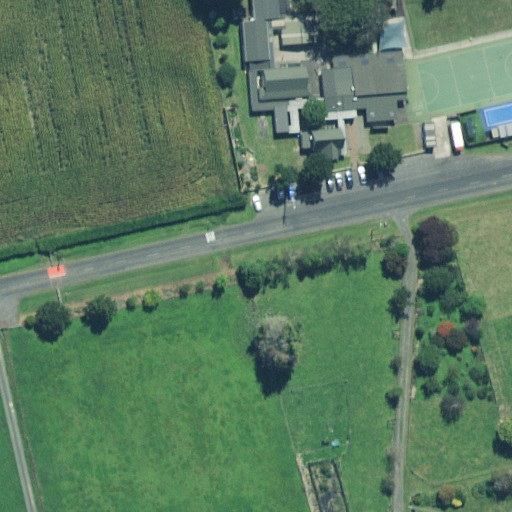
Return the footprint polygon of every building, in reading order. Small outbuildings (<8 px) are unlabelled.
[(270,14),(269,0),(241,0),(242,16),(270,14)] [(258,15),(230,16),(233,59),(261,57),(258,15)] [(392,47),(337,51),(339,93),(395,89),(392,47)] [(295,62),(251,65),(253,94),(297,92),(295,62)] [(337,68),(312,69),(315,110),(339,109),(337,68)] [(423,112),(413,114),(420,144),(430,142),(423,112)] [(511,115),(484,121),(487,135),(511,129),(511,115)] [(328,122),(298,124),(300,144),(329,142),(328,122)]
